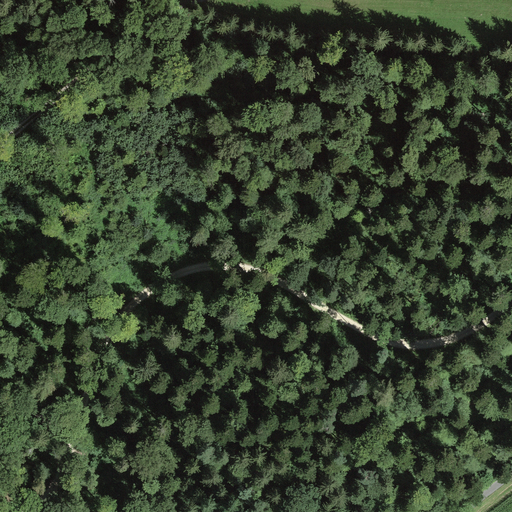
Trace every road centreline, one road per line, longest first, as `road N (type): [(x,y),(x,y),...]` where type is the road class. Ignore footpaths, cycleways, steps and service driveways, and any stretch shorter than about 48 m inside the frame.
road 1 (track): [(511,302),(461,334),(422,346),(344,324),(252,272),(174,273),(124,311),(106,340),(76,441),(33,511)]
road 2 (track): [(0,145),(128,40),(194,0)]
